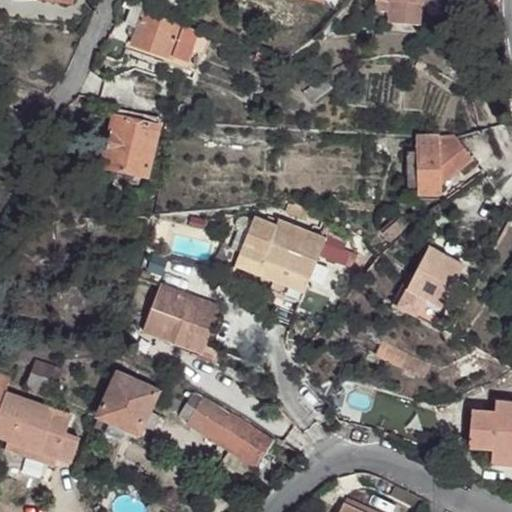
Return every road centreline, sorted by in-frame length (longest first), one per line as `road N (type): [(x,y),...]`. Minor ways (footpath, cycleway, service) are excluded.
road 1 (residential): [(268,511),(339,457),(375,456),(496,511)]
road 2 (residential): [(31,114),(64,92),(109,0)]
